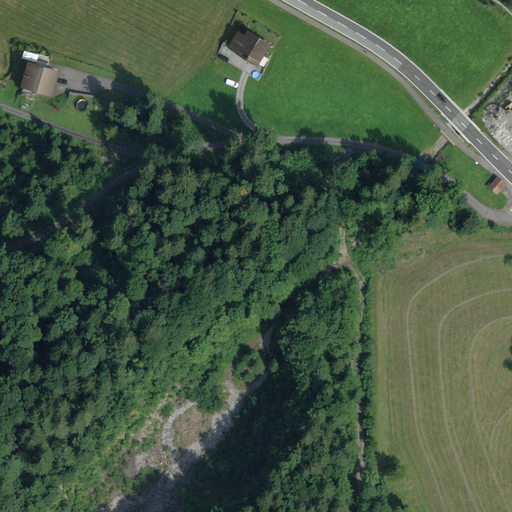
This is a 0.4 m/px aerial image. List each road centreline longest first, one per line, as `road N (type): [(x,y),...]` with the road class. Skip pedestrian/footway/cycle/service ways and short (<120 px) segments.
road 1 (unclassified): [(511,217),(490,215),(434,172),(374,145),(259,134),(152,156),(55,224),(0,249)]
road 2 (track): [(374,145),(345,153),(327,178),(364,292),(366,511)]
road 3 (secondary): [(511,173),(409,71),(297,0)]
road 4 (track): [(0,106),(152,156)]
